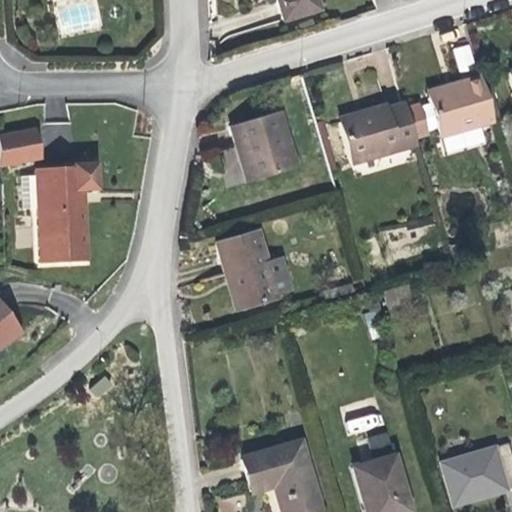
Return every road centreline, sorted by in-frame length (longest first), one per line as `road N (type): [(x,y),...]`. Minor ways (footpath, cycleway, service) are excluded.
road 1 (residential): [(177,84),(457,0)]
road 2 (residential): [(190,511),(153,264)]
road 3 (residential): [(153,264),(131,306),(93,347),(0,418)]
road 4 (residential): [(177,84),(153,264)]
road 5 (residential): [(177,84),(0,75)]
